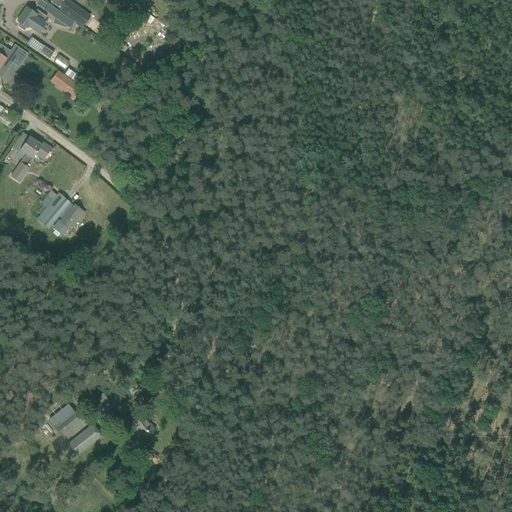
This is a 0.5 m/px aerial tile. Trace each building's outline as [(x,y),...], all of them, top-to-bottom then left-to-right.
[(60,9),(83,26),(89,17),(66,0),(60,9)] [(127,0),(116,0),(141,18),(146,21),(150,15),(145,12),(138,7),(143,0),(135,0),(133,3),(127,0)] [(43,10),(60,22),(58,26),(66,29),(67,27),(69,29),(74,22),(47,4),(43,10)] [(18,28),(23,31),(26,28),(27,29),(28,27),(36,32),(43,23),(42,22),(46,17),(36,10),(34,13),(26,8),(16,21),(20,24),(18,28)] [(27,44),(39,52),(44,46),(31,37),(27,44)] [(0,66),(1,66),(7,70),(12,63),(15,58),(22,62),(27,54),(21,50),(14,45),(10,51),(0,44),(0,66)] [(52,78),(69,90),(67,93),(74,98),(81,89),(57,71),(52,78)] [(22,158),(10,176),(18,182),(25,171),(23,170),(31,159),(35,154),(43,160),(51,149),(41,142),(39,144),(28,137),(22,146),(16,142),(11,149),(17,152),(19,149),(25,154),(22,158)] [(52,201),(37,219),(48,229),(59,216),(61,218),(59,221),(68,228),(81,212),(58,193),(52,201)] [(48,421),(50,424),(49,424),(57,434),(77,417),(67,405),(48,421)] [(126,426),(139,442),(155,430),(142,414),(126,426)] [(84,430),(66,444),(76,455),(93,442),(84,430)] [(143,454),(151,461),(156,456),(148,449),(143,454)]
